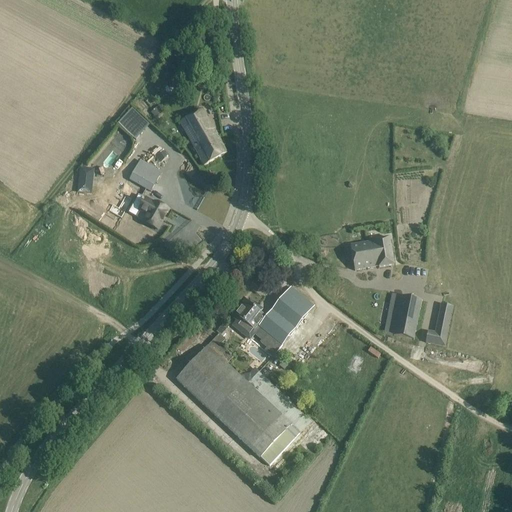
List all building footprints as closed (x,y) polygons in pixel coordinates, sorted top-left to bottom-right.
[(163,113),(159,107),(152,112),(157,118),(163,113)] [(213,130),(202,110),(180,123),(204,166),(227,153),(214,130),(213,130)] [(152,159),(161,151),(153,143),(145,151),(152,159)] [(160,163),(169,157),(165,153),(157,159),(160,163)] [(129,181),(151,193),(162,174),(140,161),(129,181)] [(92,195),(95,169),(80,168),(77,194),(92,195)] [(171,209),(158,201),(157,203),(148,198),(142,209),(150,214),(147,221),(160,228),(171,209)] [(394,266),(390,239),(375,241),(375,242),(379,268),(379,269),(394,266)] [(355,272),(379,268),(375,242),(351,246),(355,272)] [(273,359),(282,347),(310,313),(308,311),(312,305),(291,288),(287,294),(286,294),(264,322),(258,317),(260,314),(250,306),(240,319),(248,326),(245,329),(261,341),(260,344),(267,349),(265,352),(273,359)] [(385,332),(395,334),(395,336),(415,340),(423,301),(402,297),(397,327),(387,325),(385,332)] [(445,347),(454,308),(442,305),(436,334),(428,332),(426,343),(445,347)] [(221,336),(229,327),(225,323),(216,332),(221,336)] [(225,341),(219,335),(177,381),(261,460),(261,459),(270,467),(301,434),(311,423),(259,373),(248,385),(227,365),(234,358),(220,346),(225,341)] [(324,355),(332,348),(329,344),(321,350),(324,355)] [(284,361),(279,366),(285,371),(289,365),(284,361)]
